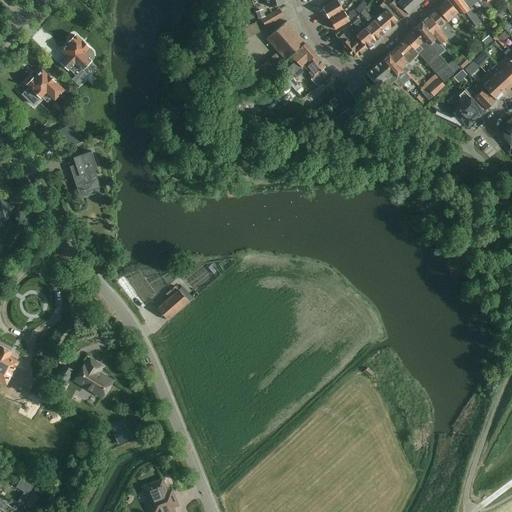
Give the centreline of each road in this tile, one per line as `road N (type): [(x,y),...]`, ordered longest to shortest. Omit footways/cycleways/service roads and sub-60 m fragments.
road 1 (residential): [(184,444),(137,334),(61,235),(3,132)]
road 2 (residential): [(434,0),(346,70),(296,0)]
